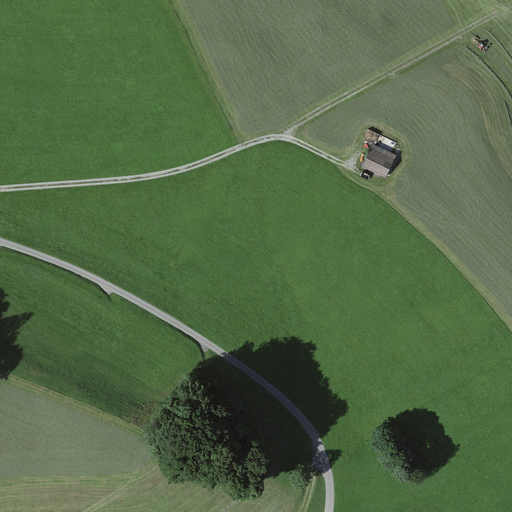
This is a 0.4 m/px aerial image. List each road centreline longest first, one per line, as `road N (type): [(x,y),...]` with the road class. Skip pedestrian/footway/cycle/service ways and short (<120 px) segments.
road 1 (track): [(0,189),(151,177),(277,136),(496,16)]
road 2 (residential): [(325,511),(329,482),(314,434),(249,369),(101,281),(0,245)]
